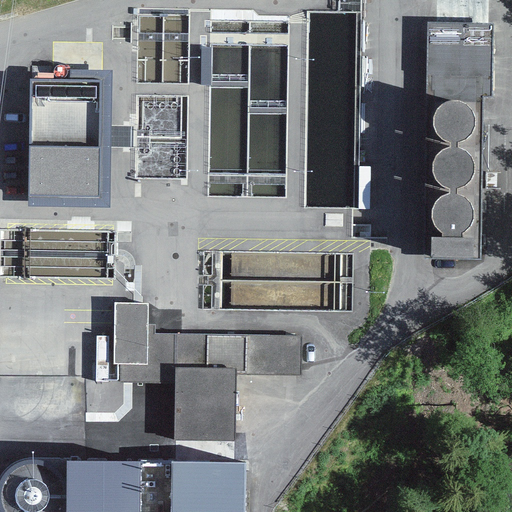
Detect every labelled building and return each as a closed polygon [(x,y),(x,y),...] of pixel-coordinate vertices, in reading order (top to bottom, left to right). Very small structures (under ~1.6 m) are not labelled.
[(479,99),(481,28),(419,26),(417,96),(479,99)] [(102,80),(31,79),(29,195),(100,196),(102,80)] [(454,142),(462,137),(466,129),(466,120),(461,112),(454,106),(445,105),(436,109),(430,115),(428,124),(430,133),(436,140),(445,144),(454,142)] [(452,188),(460,183),(464,175),(464,166),(460,157),(452,152),(443,151),(434,154),(428,161),(426,170),(428,179),(434,186),(443,189),(452,188)] [(449,232),(457,227),(461,219),(461,209),(456,201),(449,196),(440,195),(431,198),(425,205),(423,214),(425,223),(431,230),(440,233),(449,232)] [(418,258),(465,261),(466,242),(419,240),(418,258)] [(117,387),(165,386),(165,441),(226,440),(225,375),(296,374),(296,335),(143,336),(142,302),(102,303),(103,368),(117,368),(117,387)] [(243,511),(244,462),(33,458),(22,461),(10,467),(1,477),(0,480),(0,511),(243,511)]
